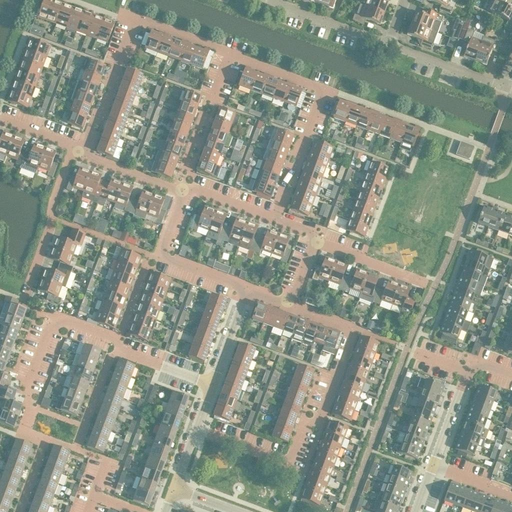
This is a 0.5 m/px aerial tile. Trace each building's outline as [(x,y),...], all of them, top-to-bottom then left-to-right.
[(44,0),(38,18),(56,25),(63,6),(53,3),(53,1),(51,0),(44,0)] [(323,0),(321,5),(332,9),(335,0),(323,0)] [(366,0),(364,7),(384,14),(388,3),(379,0),(366,0)] [(446,7),(448,0),(426,0),(441,6),(439,11),(450,15),(453,9),(446,7)] [(502,0),(491,0),(486,10),(509,22),(511,15),(511,9),(501,4),(502,0)] [(384,14),(364,7),(360,5),(356,16),(354,15),(352,21),(363,26),(365,20),(380,25),(384,14)] [(56,25),(67,28),(73,10),(63,6),(56,25)] [(67,28),(76,32),(82,14),(73,10),(67,28)] [(415,13),(411,24),(437,34),(443,17),(426,11),(424,16),(415,13)] [(76,32),(86,35),(93,17),(82,14),(76,32)] [(86,35),(97,39),(103,21),(93,17),(86,35)] [(447,45),(447,46),(447,47),(448,47),(449,48),(450,48),(452,49),(453,49),(454,49),(454,48),(454,47),(455,47),(455,46),(455,45),(456,44),(456,43),(456,42),(457,41),(457,40),(458,40),(458,39),(459,39),(460,40),(461,40),(462,40),(463,41),(468,30),(468,29),(468,28),(469,27),(469,25),(469,24),(467,23),(466,23),(465,23),(464,23),(463,23),(462,22),(461,22),(459,21),(458,21),(457,21),(455,20),(454,22),(454,23),(453,24),(453,25),(453,26),(452,27),(452,29),(451,30),(451,31),(452,33),(452,34),(451,35),(450,37),(450,38),(449,39),(449,41),(448,41),(448,42),(447,43),(447,44),(447,45)] [(114,25),(103,21),(97,39),(107,43),(114,25)] [(437,34),(411,24),(407,36),(422,41),(420,46),(431,51),(437,34)] [(32,25),(29,33),(41,38),(44,30),(32,25)] [(475,62),(482,42),(472,38),(474,32),(468,30),(463,41),(469,43),(463,58),(475,62)] [(157,54),(164,34),(159,32),(158,35),(151,32),(145,49),(157,54)] [(157,54),(168,58),(174,41),(167,38),(168,36),(164,34),(157,54)] [(482,42),(475,62),(486,66),(491,52),(497,54),(501,42),(495,40),(494,42),(483,38),(482,42)] [(28,52),(46,58),(50,47),(32,40),(28,52)] [(168,58),(180,62),(187,42),(182,41),(181,43),(174,41),(168,58)] [(180,62),(191,66),(197,49),(190,47),(191,44),(187,42),(180,62)] [(197,49),(191,66),(202,70),(209,51),(204,49),(203,52),(197,49)] [(28,52),(24,62),(43,68),(46,58),(28,52)] [(81,71),(86,73),(101,78),(105,67),(90,62),(91,60),(86,58),(81,71)] [(24,62),(21,71),(39,78),(43,68),(24,62)] [(251,91),(257,74),(251,72),(252,69),(246,67),(238,87),(251,91)] [(123,81),(139,86),(143,76),(127,70),(123,81)] [(21,71),(17,82),(35,89),(39,78),(21,71)] [(86,73),(82,83),(98,89),(101,78),(86,73)] [(251,91),(262,96),(269,76),(265,74),(264,77),(257,74),(251,91)] [(262,96),(273,100),(280,83),(273,80),(274,77),(269,76),(262,96)] [(94,99),(98,89),(82,83),(78,81),(74,91),(94,99)] [(123,81),(119,91),(135,97),(139,86),(123,81)] [(17,82),(13,92),(31,99),(35,89),(17,82)] [(273,100),(284,104),(291,84),(287,83),(286,85),(280,83),(273,100)] [(296,86),(291,84),(284,104),(288,106),(287,109),(288,111),(292,112),(294,111),(295,108),(296,108),(302,91),(295,89),(296,86)] [(90,109),(94,99),(74,91),(71,102),(75,103),(90,109)] [(119,91),(116,101),(131,107),(135,97),(119,91)] [(31,99),(13,92),(9,102),(27,109),(31,99)] [(182,103),(197,108),(201,98),(186,92),(182,103)] [(116,101),(112,111),(128,117),(131,107),(116,101)] [(345,123),(352,103),(348,101),(347,105),(339,102),(333,119),(345,123)] [(75,103),(71,113),(86,119),(90,109),(75,103)] [(193,119),(197,108),(182,103),(178,114),(193,119)] [(345,123),(356,127),(362,110),(356,108),(357,105),(352,103),(345,123)] [(215,120),(231,126),(235,128),(239,117),(219,109),(215,120)] [(356,127),(367,131),(374,111),(370,110),(369,113),(362,110),(356,127)] [(112,111),(108,121),(124,127),(128,117),(112,111)] [(367,131),(378,135),(385,118),(378,116),(379,113),(374,111),(367,131)] [(86,119),(71,113),(67,124),(83,129),(86,119)] [(178,114),(175,123),(190,128),(193,119),(178,114)] [(378,135),(390,139),(397,120),(392,118),(391,121),(385,118),(378,135)] [(227,136),(231,126),(215,120),(212,130),(227,136)] [(397,120),(390,139),(401,144),(407,127),(401,124),(402,122),(397,120)] [(108,121),(104,131),(120,137),(124,127),(108,121)] [(186,139),(190,128),(175,123),(171,133),(186,139)] [(407,127),(401,144),(399,149),(410,153),(412,148),(413,148),(420,128),(415,126),(414,129),(407,127)] [(212,130),(208,141),(223,147),(228,148),(232,138),(227,136),(212,130)] [(270,140),(290,148),(294,137),(274,130),(270,140)] [(104,131),(101,142),(116,147),(120,137),(104,131)] [(0,154),(6,157),(13,136),(3,133),(0,140),(0,154)] [(182,149),(186,139),(171,133),(167,143),(182,149)] [(13,136),(6,157),(16,161),(15,165),(20,167),(25,153),(20,151),(24,140),(13,136)] [(286,158),(290,148),(270,140),(266,151),(286,158)] [(178,159),(182,149),(167,143),(162,141),(158,152),(178,159)] [(220,157),(223,147),(208,141),(204,151),(220,157)] [(311,152),(329,159),(333,148),(314,141),(311,152)] [(116,147),(101,142),(97,152),(112,158),(116,147)] [(469,160),(474,147),(460,142),(456,155),(469,160)] [(25,153),(20,167),(19,170),(36,176),(38,169),(46,148),(35,144),(31,155),(25,153)] [(46,148),(38,169),(48,173),(47,176),(52,178),(57,165),(52,163),(56,152),(46,148)] [(204,151),(200,161),(221,169),(221,168),(216,166),(220,157),(204,151)] [(266,151),(262,161),(282,168),(286,158),(266,151)] [(175,169),(178,159),(158,152),(154,161),(175,169)] [(311,152),(307,161),(326,168),(329,159),(311,152)] [(175,169),(154,161),(150,172),(171,180),(175,169)] [(221,169),(200,161),(196,171),(217,179),(221,169)] [(262,161),(259,171),(278,178),(282,168),(262,161)] [(322,178),(326,168),(307,161),(303,171),(322,178)] [(367,173),(386,179),(390,169),(371,163),(367,173)] [(72,187),(83,191),(90,172),(80,168),(76,179),(70,177),(65,190),(71,192),(72,187)] [(259,171),(255,181),(274,189),(278,178),(259,171)] [(319,187),(322,178),(303,171),(300,180),(319,187)] [(90,172),(83,191),(80,197),(96,203),(102,188),(97,187),(101,176),(90,172)] [(382,189),(386,179),(367,173),(364,182),(382,189)] [(114,203),(122,184),(111,180),(107,190),(102,188),(96,203),(103,207),(106,200),(114,203)] [(315,197),(319,187),(300,180),(296,190),(315,197)] [(274,189),(255,181),(251,191),(271,199),(274,189)] [(379,199),(382,189),(364,182),(360,192),(379,199)] [(129,213),(133,200),(128,198),(133,187),(122,184),(114,203),(125,207),(123,211),(129,213)] [(312,206),(315,197),(296,190),(293,199),(312,206)] [(146,215),(154,195),(143,191),(139,202),(133,200),(129,213),(133,215),(133,216),(144,220),(146,215)] [(375,208),(379,199),(360,192),(357,201),(375,208)] [(164,199),(154,195),(146,215),(156,219),(155,223),(161,225),(166,212),(160,210),(164,199)] [(312,206),(293,199),(289,210),(308,216),(312,206)] [(372,218),(375,208),(357,201),(353,211),(372,218)] [(208,231),(216,211),(205,207),(201,217),(196,215),(191,229),(197,231),(198,227),(208,231)] [(488,228),(496,209),(492,208),(491,210),(484,207),(477,224),(488,228)] [(61,208),(55,211),(57,217),(64,214),(61,208)] [(488,228),(498,232),(504,214),(497,212),(498,210),(496,209),(488,228)] [(218,239),(223,241),(228,227),(223,225),(226,215),(216,211),(208,231),(209,231),(207,236),(217,240),(218,239)] [(368,227),(372,218),(353,211),(350,221),(368,227)] [(498,232),(508,236),(511,225),(511,215),(511,217),(504,214),(498,232)] [(96,229),(95,230),(95,231),(96,231),(98,232),(100,233),(101,233),(102,232),(103,232),(103,231),(103,230),(103,229),(104,228),(105,227),(106,227),(106,226),(107,225),(107,224),(107,223),(108,223),(108,222),(107,222),(107,221),(103,220),(102,220),(101,220),(100,219),(99,219),(99,220),(98,223),(97,224),(97,225),(97,226),(96,226),(96,229)] [(228,227),(223,241),(229,243),(238,246),(247,223),(236,219),(233,229),(228,227)] [(368,227),(350,221),(346,231),(364,237),(368,227)] [(247,223),(238,246),(249,250),(254,252),(259,239),(254,237),(258,227),(247,223)] [(53,249),(73,256),(77,245),(80,246),(85,234),(71,229),(67,241),(57,237),(53,249)] [(271,254),(279,234),(268,230),(264,241),(259,239),(254,252),(260,254),(262,251),(271,254)] [(279,234),(271,254),(282,258),(281,262),(286,264),(291,250),(286,248),(289,238),(279,234)] [(182,246),(178,256),(184,258),(185,254),(188,248),(182,246)] [(57,268),(71,273),(73,268),(69,267),(73,256),(53,249),(49,259),(59,263),(57,268)] [(121,250),(117,261),(135,268),(139,257),(121,250)] [(470,251),(466,261),(490,270),(494,260),(470,251)] [(328,282),(336,262),(326,258),(321,269),(316,267),(312,279),(317,282),(318,278),(328,282)] [(209,259),(206,266),(212,268),(215,261),(209,259)] [(117,261),(113,272),(132,278),(135,268),(117,261)] [(466,261),(463,270),(487,279),(490,270),(466,261)] [(343,291),(348,278),(342,276),(346,266),(336,262),(328,282),(339,286),(337,289),(343,291)] [(215,263),(213,269),(228,274),(230,268),(215,263)] [(71,273),(57,268),(55,273),(45,269),(41,281),(61,288),(65,289),(71,273)] [(348,278),(343,291),(349,293),(350,290),(360,294),(367,273),(357,269),(353,280),(348,278)] [(463,270),(459,279),(483,288),(487,279),(463,270)] [(113,272),(110,282),(128,288),(132,278),(113,272)] [(153,273),(148,285),(167,291),(171,280),(153,273)] [(374,303),(379,290),(374,288),(378,277),(367,273),(360,294),(358,299),(372,304),(373,302),(374,303)] [(459,279),(456,287),(474,294),(480,296),(483,288),(459,279)] [(61,288),(41,281),(37,291),(48,294),(46,300),(59,305),(61,300),(57,298),(61,288)] [(391,305),(398,285),(388,281),(384,291),(379,290),(374,303),(380,305),(381,301),(391,305)] [(110,282),(106,292),(124,299),(128,288),(110,282)] [(148,285),(145,295),(163,301),(167,291),(148,285)] [(406,300),(410,289),(398,285),(391,305),(402,309),(401,312),(409,315),(414,303),(406,300)] [(456,287),(453,297),(471,304),(474,294),(456,287)] [(106,292),(102,302),(120,309),(124,299),(106,292)] [(145,295),(141,305),(159,312),(163,301),(145,295)] [(207,306),(223,312),(227,301),(211,295),(207,306)] [(5,303),(1,314),(22,322),(26,310),(16,306),(18,301),(6,297),(4,303),(5,303)] [(453,297),(450,306),(468,312),(471,304),(453,297)] [(102,302),(98,312),(116,319),(120,309),(102,302)] [(262,324),(268,308),(258,304),(252,320),(262,324)] [(141,305),(137,315),(156,321),(159,312),(141,305)] [(219,322),(223,312),(207,306),(203,316),(219,322)] [(450,306),(446,315),(464,322),(468,312),(450,306)] [(278,312),(268,308),(262,324),(273,328),(278,312)] [(339,308),(336,316),(343,319),(346,311),(339,308)] [(113,329),(116,319),(98,312),(94,322),(113,329)] [(288,316),(278,312),(273,328),(283,332),(288,316)] [(18,333),(22,322),(1,314),(0,316),(0,325),(2,326),(2,327),(18,333)] [(137,315),(133,325),(152,332),(156,321),(137,315)] [(353,315),(351,321),(358,324),(360,318),(353,315)] [(446,315),(443,323),(461,330),(467,332),(470,324),(464,322),(446,315)] [(215,332),(219,322),(203,316),(200,326),(215,332)] [(298,319),(288,316),(283,332),(293,335),(298,319)] [(309,323),(298,319),(293,335),(291,340),(301,344),(309,323)] [(366,327),(366,328),(366,329),(367,329),(368,329),(369,330),(370,330),(371,330),(372,330),(373,331),(373,332),(374,332),(375,332),(376,332),(376,333),(377,333),(378,333),(379,333),(381,329),(382,327),(382,326),(383,325),(383,324),(382,323),(382,322),(380,322),(379,321),(378,321),(377,320),(376,321),(376,322),(375,323),(374,323),(373,322),(372,322),(371,322),(370,321),(369,321),(368,322),(368,324),(367,324),(367,325),(367,326),(366,327)] [(318,327),(309,323),(301,344),(311,347),(313,343),(318,327)] [(456,345),(461,330),(443,323),(439,333),(442,334),(441,339),(456,345)] [(148,342),(152,332),(133,325),(130,335),(148,342)] [(212,342),(215,332),(200,326),(196,336),(212,342)] [(0,337),(14,343),(18,333),(2,327),(0,331),(0,337)] [(313,343),(323,346),(328,330),(318,327),(313,343)] [(340,334),(328,330),(323,346),(321,351),(335,356),(337,351),(334,350),(340,334)] [(208,352),(212,342),(196,336),(192,346),(208,352)] [(0,350),(10,354),(14,343),(0,337),(0,350)] [(356,347),(375,354),(379,344),(360,337),(356,347)] [(236,355),(251,361),(255,350),(240,344),(236,355)] [(80,356),(97,363),(101,352),(84,345),(80,356)] [(208,352),(192,346),(188,357),(204,363),(208,352)] [(372,363),(375,354),(356,347),(353,356),(372,363)] [(0,362),(6,365),(10,354),(0,350),(0,362)] [(76,355),(72,366),(93,374),(97,363),(80,356),(76,355)] [(236,355),(232,365),(247,371),(251,361),(236,355)] [(353,356),(349,366),(368,373),(372,363),(353,356)] [(114,373),(131,379),(135,367),(118,361),(114,373)] [(232,365),(228,375),(244,381),(247,371),(232,365)] [(72,378),(89,384),(93,374),(72,366),(68,376),(72,378)] [(295,376),(310,382),(314,372),(298,366),(295,376)] [(349,366),(346,376),(365,382),(368,373),(349,366)] [(114,373),(110,383),(127,389),(131,379),(114,373)] [(12,378),(2,375),(0,374),(0,386),(7,389),(8,389),(12,378)] [(228,375),(225,385),(240,391),(244,381),(228,375)] [(295,376),(291,387),(306,392),(310,382),(295,376)] [(346,376),(342,385),(361,392),(365,382),(346,376)] [(72,378),(68,389),(85,395),(89,384),(72,378)] [(422,391),(440,397),(444,387),(426,381),(422,391)] [(110,383),(106,394),(123,400),(127,389),(110,383)] [(225,385),(221,395),(236,401),(240,391),(225,385)] [(342,385),(339,395),(357,402),(361,392),(342,385)] [(17,392),(8,389),(7,389),(0,386),(0,399),(4,401),(5,401),(12,404),(13,403),(17,392)] [(475,395),(493,402),(497,392),(479,386),(475,395)] [(291,387),(287,397),(303,403),(306,392),(291,387)] [(68,389),(64,400),(81,406),(85,395),(68,389)] [(422,391),(419,399),(437,406),(440,397),(422,391)] [(172,393),(168,404),(184,410),(184,411),(187,412),(189,407),(186,406),(189,399),(172,393)] [(106,394),(102,405),(119,411),(123,400),(106,394)] [(233,411),(236,401),(221,395),(217,406),(233,411)] [(354,411),(357,402),(339,395),(335,405),(354,411)] [(490,411),(493,402),(475,395),(472,405),(490,411)] [(299,413),(303,403),(287,397),(283,407),(299,413)] [(419,399),(416,408),(433,415),(437,406),(419,399)] [(81,406),(64,400),(60,411),(77,417),(81,406)] [(4,401),(1,412),(17,418),(21,406),(13,403),(12,404),(5,401),(4,401)] [(168,404),(164,415),(180,421),(183,422),(185,417),(182,416),(184,411),(184,410),(168,404)] [(102,405),(99,415),(115,421),(119,411),(102,405)] [(354,411),(335,405),(331,415),(350,421),(354,411)] [(487,420),(490,411),(472,405),(468,414),(487,420)] [(233,411),(217,406),(213,416),(229,422),(233,411)] [(295,423),(299,413),(283,407),(280,417),(295,423)] [(416,408),(412,418),(430,424),(433,415),(416,408)] [(17,418),(1,412),(0,413),(0,424),(13,429),(17,418)] [(483,429),(487,420),(468,414),(465,423),(483,429)] [(99,415),(95,426),(111,432),(115,421),(99,415)] [(164,415),(160,426),(176,432),(179,433),(181,428),(178,427),(180,421),(164,415)] [(292,433),(295,423),(280,417),(276,427),(292,433)] [(412,418),(409,427),(427,434),(430,424),(412,418)] [(325,432),(344,438),(347,428),(329,422),(325,432)] [(465,423),(462,432),(480,438),(485,440),(489,431),(483,429),(465,423)] [(95,426),(91,437),(107,443),(111,432),(95,426)] [(160,426),(156,436),(173,442),(172,443),(175,444),(177,439),(174,438),(176,432),(160,426)] [(292,433),(276,427),(272,438),(288,444),(292,433)] [(409,427),(406,436),(423,442),(427,434),(409,427)] [(325,432),(322,440),(340,447),(344,438),(325,432)] [(477,447),(480,438),(462,432),(459,441),(477,447)] [(420,451),(423,442),(406,436),(399,433),(395,442),(402,445),(420,451)] [(156,436),(152,447),(169,453),(168,454),(171,455),(173,450),(170,449),(172,443),(173,442),(156,436)] [(107,443),(91,437),(87,448),(103,454),(107,443)] [(12,452),(28,458),(32,446),(16,440),(12,452)] [(322,440),(318,451),(337,457),(340,447),(322,440)] [(477,447),(459,441),(455,450),(473,457),(477,447)] [(420,451),(402,445),(399,454),(417,460),(420,451)] [(49,459),(65,466),(70,453),(54,446),(49,459)] [(152,447),(148,458),(164,464),(164,465),(167,466),(169,461),(166,460),(168,454),(169,453),(152,447)] [(318,451),(315,460),(333,467),(337,457),(318,451)] [(24,468),(28,458),(12,452),(8,462),(24,468)] [(148,458),(144,469),(161,475),(160,476),(163,477),(165,471),(162,470),(164,465),(164,464),(148,458)] [(49,459),(44,472),(61,478),(65,466),(49,459)] [(315,460),(311,470),(330,477),(333,467),(315,460)] [(20,479),(24,468),(8,462),(4,473),(20,479)] [(390,476),(408,483),(412,473),(394,466),(390,476)] [(144,469),(140,480),(157,486),(156,486),(159,487),(161,482),(158,481),(160,476),(161,475),(144,469)] [(311,470),(308,480),(326,486),(330,477),(311,470)] [(44,472),(40,484),(56,490),(61,478),(44,472)] [(4,473),(0,484),(16,490),(20,479),(4,473)] [(390,476),(387,485),(405,492),(408,483),(390,476)] [(140,480),(137,490),(153,496),(152,497),(156,498),(157,493),(154,492),(156,486),(157,486),(140,480)] [(323,496),(326,486),(308,480),(304,489),(323,496)] [(0,484),(0,483),(0,495),(12,500),(16,490),(0,484)] [(40,484),(35,496),(52,503),(56,490),(40,484)] [(453,505),(460,487),(450,484),(444,502),(453,505)] [(70,496),(75,498),(79,486),(75,485),(70,496)] [(387,485),(384,494),(402,501),(405,492),(387,485)] [(469,491),(460,487),(453,505),(462,509),(469,491)] [(323,496),(304,489),(300,499),(319,506),(323,496)] [(150,503),(152,497),(153,496),(137,490),(133,502),(152,508),(153,504),(150,503)] [(462,509),(470,511),(471,511),(478,494),(469,491),(462,509)] [(398,510),(402,501),(384,494),(379,492),(376,501),(398,510)] [(471,511),(481,511),(487,497),(478,494),(471,511)] [(0,495),(0,507),(8,511),(12,500),(0,495)] [(35,496),(31,509),(39,511),(48,511),(52,503),(35,496)] [(481,511),(491,511),(496,501),(487,497),(481,511)] [(377,511),(397,511),(398,510),(376,501),(372,510),(377,511)] [(491,511),(501,511),(505,504),(496,501),(491,511)]
